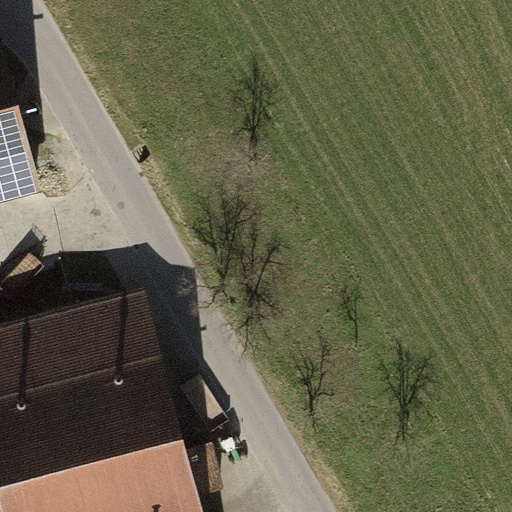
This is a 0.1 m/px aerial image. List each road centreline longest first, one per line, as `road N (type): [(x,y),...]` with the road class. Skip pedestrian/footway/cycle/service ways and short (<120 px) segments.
road 1 (residential): [(4,0),(317,511)]
road 2 (track): [(0,228),(121,186)]
